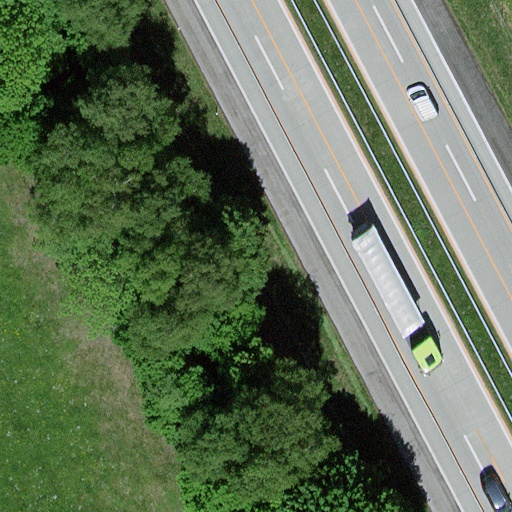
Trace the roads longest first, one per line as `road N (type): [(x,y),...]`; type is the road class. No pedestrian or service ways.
road 1 (motorway): [(237,0),(508,511)]
road 2 (motorway): [(511,269),(369,0)]
